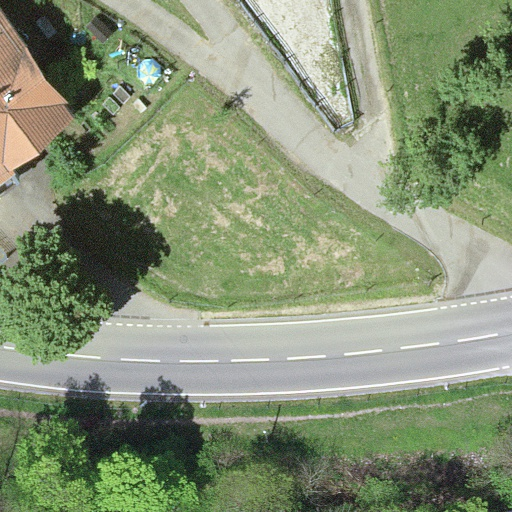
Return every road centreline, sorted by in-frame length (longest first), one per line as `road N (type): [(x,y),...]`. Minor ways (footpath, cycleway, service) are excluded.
road 1 (secondary): [(511,322),(278,345),(0,334)]
road 2 (track): [(511,294),(136,0)]
